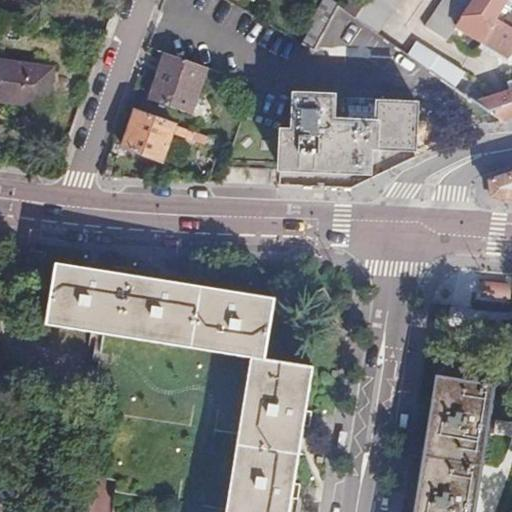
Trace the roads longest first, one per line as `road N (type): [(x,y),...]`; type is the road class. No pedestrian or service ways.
road 1 (tertiary): [(386,220),(72,205)]
road 2 (residential): [(355,511),(395,269)]
road 3 (residential): [(141,0),(72,205)]
